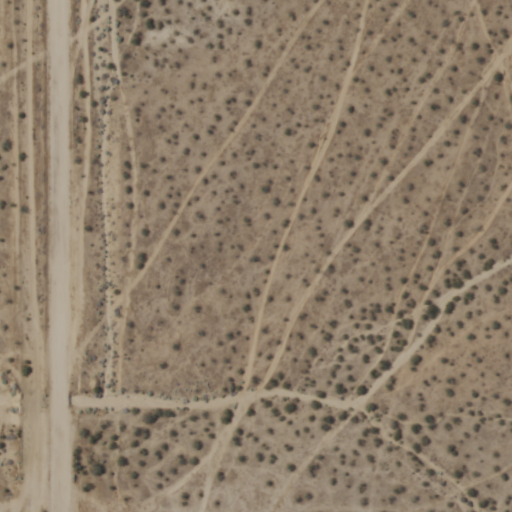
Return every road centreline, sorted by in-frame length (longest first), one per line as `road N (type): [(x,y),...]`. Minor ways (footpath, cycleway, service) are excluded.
road 1 (residential): [(60,0),(62,511)]
road 2 (residential): [(37,511),(37,0)]
